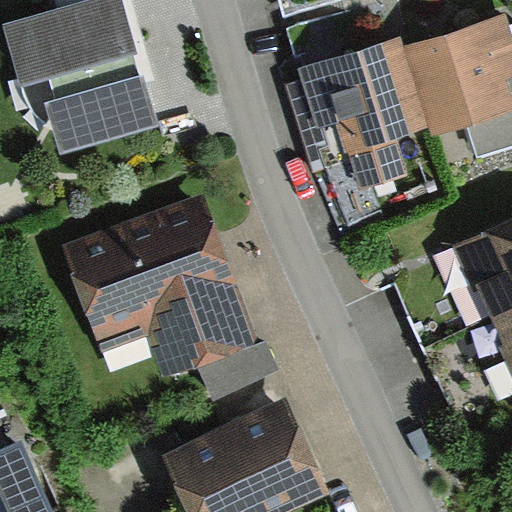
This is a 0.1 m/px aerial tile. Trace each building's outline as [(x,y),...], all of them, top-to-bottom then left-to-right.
[(131,0),(58,0),(62,11),(7,27),(24,84),(34,106),(53,127),(61,156),(156,129),(146,83),(156,83),(131,0)] [(495,16),(409,45),(434,121),(499,99),(490,72),(511,65),(495,16)] [(413,121),(386,40),(305,67),(321,116),(337,111),(361,183),(400,170),(387,130),(413,121)] [(202,192),(64,244),(105,350),(148,333),(165,378),(197,366),(259,342),(202,192)] [(511,221),(462,244),(511,355),(511,221)] [(259,342),(197,366),(214,399),(276,370),(265,340),(259,342)] [(165,455),(191,511),(280,511),(329,490),(287,400),(165,455)] [(0,429),(0,511),(54,511),(22,443),(9,449),(0,429)]
